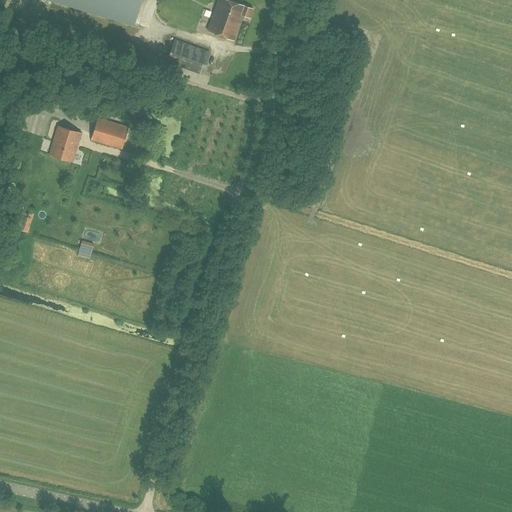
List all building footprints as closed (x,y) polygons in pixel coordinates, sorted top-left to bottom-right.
[(40,0),(40,1),(134,29),(142,0),(40,0)] [(219,0),(208,31),(234,40),(243,15),(250,17),(253,8),(228,0),(219,0)] [(210,52),(175,40),(167,62),(203,74),(210,52)] [(97,118),(91,139),(122,149),(129,127),(97,118)] [(82,133),(58,125),(50,154),(73,161),(82,133)] [(35,210),(22,206),(15,229),(28,233),(35,210)] [(85,244),(83,257),(95,258),(97,245),(85,244)]
